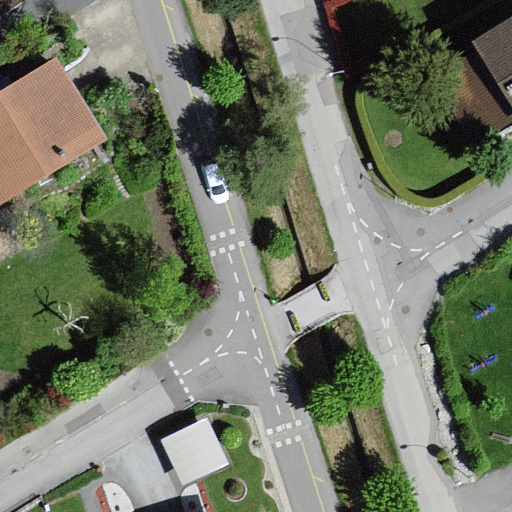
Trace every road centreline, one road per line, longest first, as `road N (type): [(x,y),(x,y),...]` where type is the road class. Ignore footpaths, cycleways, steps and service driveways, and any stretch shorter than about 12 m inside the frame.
road 1 (residential): [(153,0),(251,344)]
road 2 (residential): [(362,283),(277,0)]
road 3 (residential): [(251,344),(0,490)]
road 4 (residential): [(435,511),(362,283)]
road 5 (residential): [(251,344),(306,511)]
road 6 (residential): [(362,283),(511,190)]
